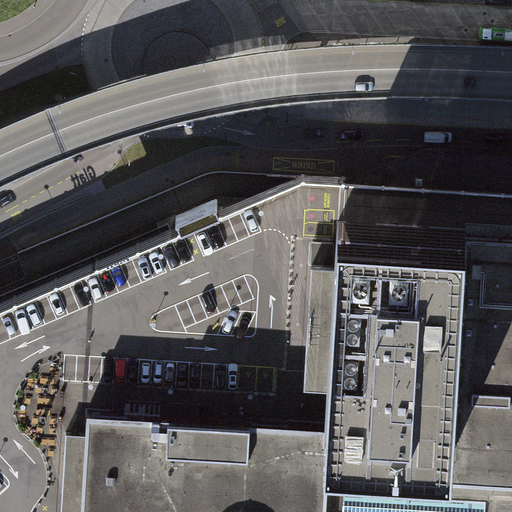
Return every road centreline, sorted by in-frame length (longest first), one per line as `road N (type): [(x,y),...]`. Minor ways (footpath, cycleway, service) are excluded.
road 1 (primary): [(0,158),(130,108),(261,81),(409,72),(511,76)]
road 2 (secondary): [(224,110),(272,125),(511,128)]
road 3 (secondary): [(511,10),(322,0)]
road 4 (secondary): [(0,213),(99,155),(137,121)]
